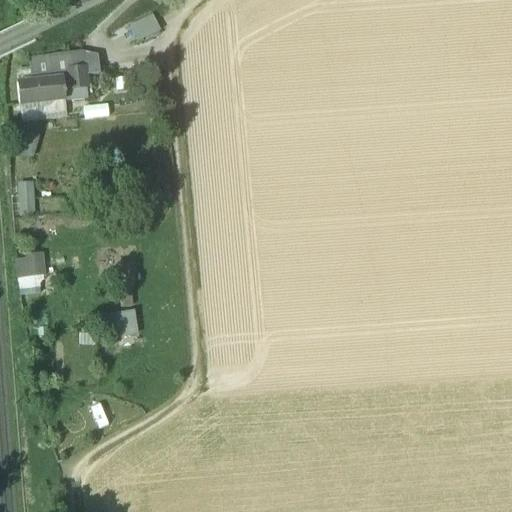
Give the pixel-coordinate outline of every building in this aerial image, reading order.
[(150,17),(130,28),(138,44),(159,33),(150,17)] [(15,73),(19,108),(87,100),(83,64),(77,58),(50,61),(50,58),(32,61),(33,71),(15,73)] [(20,184),(21,215),(34,215),(33,183),(20,184)] [(45,255),(19,257),(23,288),(48,285),(45,255)] [(111,315),(116,338),(140,334),(136,311),(111,315)]
